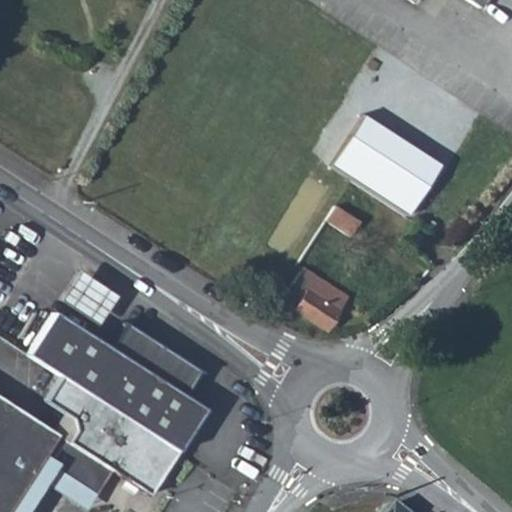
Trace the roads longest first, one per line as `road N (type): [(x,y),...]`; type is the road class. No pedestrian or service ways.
road 1 (secondary): [(301,382),(0,185)]
road 2 (unclassified): [(375,374),(511,209)]
